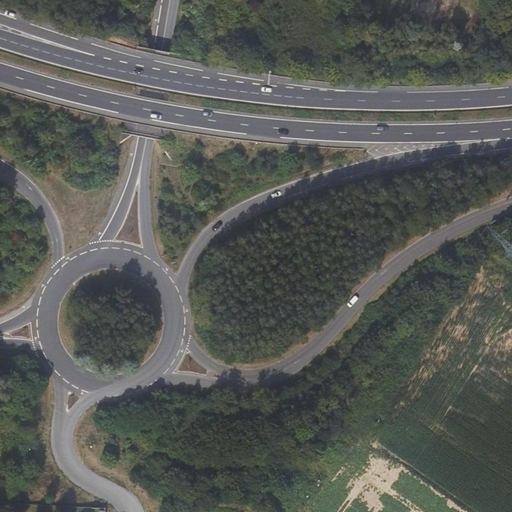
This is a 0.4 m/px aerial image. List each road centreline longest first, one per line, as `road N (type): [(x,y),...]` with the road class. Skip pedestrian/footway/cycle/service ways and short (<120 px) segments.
road 1 (trunk): [(0,70),(118,103),(281,129),(435,136),(511,129)]
road 2 (trunk): [(175,303),(206,238),(246,209),(511,137)]
road 3 (trunk): [(511,97),(284,97),(129,69)]
road 4 (tertiary): [(279,373),(393,267),(511,205)]
road 5 (tertiary): [(136,382),(246,387),(279,373)]
road 6 (tertiary): [(145,140),(170,0)]
road 7 (trunk): [(129,69),(0,15)]
road 8 (trunk): [(0,166),(50,218),(55,285)]
road 9 (tertiary): [(158,274),(149,256),(145,140)]
road 10 (tertiary): [(145,140),(124,206),(88,259)]
road 11 (trunk): [(129,69),(0,37)]
road 12 (tertiary): [(279,373),(216,367),(177,320)]
